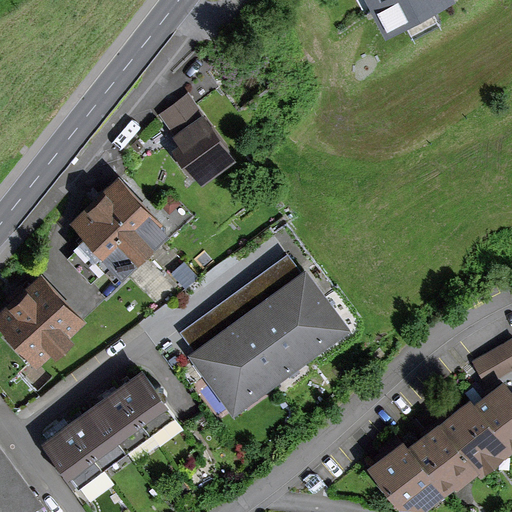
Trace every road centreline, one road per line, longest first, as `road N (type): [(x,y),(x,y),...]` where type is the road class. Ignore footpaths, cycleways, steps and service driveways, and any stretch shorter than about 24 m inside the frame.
road 1 (residential): [(508,293),(412,354),(228,511)]
road 2 (secondary): [(0,228),(179,0)]
